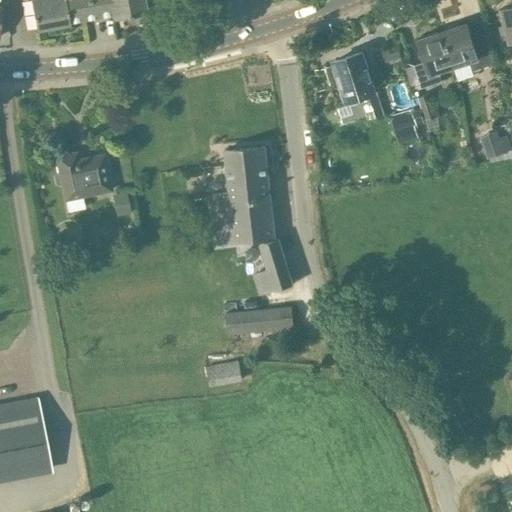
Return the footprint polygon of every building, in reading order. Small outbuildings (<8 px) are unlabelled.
[(31,0),(36,29),(70,23),(69,20),(85,18),(81,0),(31,0)] [(81,0),(85,18),(112,13),(113,17),(145,12),(143,0),(81,0)] [(511,4),(499,8),(508,43),(511,42),(511,4)] [(466,22),(441,31),(453,66),(468,61),(470,61),(473,71),(494,64),(487,42),(474,46),(467,27),(466,22)] [(424,62),(413,65),(421,88),(442,81),(438,71),(453,66),(441,31),(417,39),(424,59),(424,62)] [(399,50),(383,55),(386,65),(402,60),(399,50)] [(384,114),(376,91),(374,91),(361,51),(333,61),(334,64),(325,67),(341,115),(343,123),(355,119),(356,119),(367,115),(368,119),(384,114)] [(426,119),(438,115),(431,92),(418,97),(426,119)] [(400,142),(419,137),(415,125),(418,124),(412,109),(392,115),(400,142)] [(507,135),(484,142),(489,158),(511,151),(507,135)] [(217,243),(263,238),(274,237),(265,146),(224,150),(228,191),(212,193),(217,243)] [(59,171),(54,175),(56,184),(62,185),(65,199),(68,211),(85,207),(82,196),(110,190),(103,154),(77,159),(76,152),(56,156),(59,171)] [(127,192),(118,193),(122,215),(131,213),(127,192)] [(129,226),(125,230),(125,236),(136,235),(135,226),(129,226)] [(274,240),(274,238),(263,240),(264,243),(259,245),(267,270),(253,275),(260,295),(294,284),(279,239),(274,240)] [(229,333),(294,328),(292,307),(227,313),(229,333)] [(238,361),(207,367),(210,384),(242,379),(238,361)] [(37,399),(0,406),(0,478),(51,468),(37,399)]
